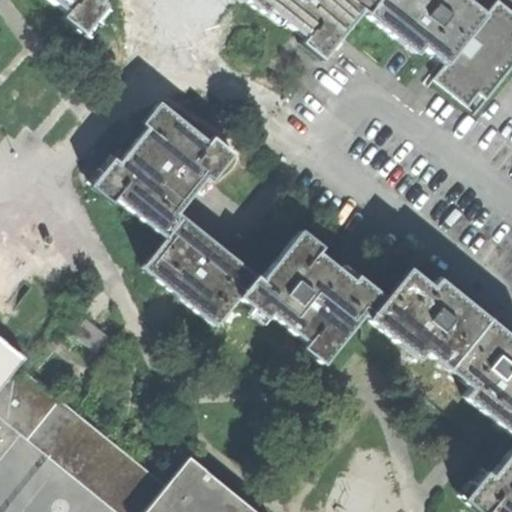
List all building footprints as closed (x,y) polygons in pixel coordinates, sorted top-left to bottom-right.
[(51,0),(67,12),(62,19),(83,35),(105,7),(100,2),(102,0),(51,0)] [(245,0),(265,14),(269,9),(305,38),(301,43),(321,59),(360,9),(368,14),(378,0),(245,0)] [(378,0),(368,14),(417,53),(424,46),(447,65),(487,14),(469,0),(378,0)] [(511,8),(501,0),(499,0),(487,14),(447,65),(435,81),(475,115),(503,79),(511,68),(511,8)] [(116,197),(167,239),(184,217),(179,213),(194,194),(206,177),(211,181),(233,154),(212,137),(208,141),(159,102),(143,122),(147,127),(119,163),(113,159),(91,187),(112,202),(116,197)] [(215,326),(240,296),(256,276),(217,244),(184,217),(167,239),(143,268),(215,326)] [(363,313),(367,317),(384,295),(356,274),(352,280),(334,265),(317,251),(321,245),(300,229),(260,279),(256,276),(240,296),(266,318),(272,313),(306,340),(302,345),(323,362),(363,313)] [(109,337),(86,319),(74,334),(99,352),(109,337)] [(0,333),(0,389),(21,364),(27,356),(0,333)] [(143,511),(168,482),(21,364),(0,389),(0,444),(15,426),(21,431),(124,511),(143,511)] [(0,457),(21,431),(15,426),(0,444),(0,457)] [(511,511),(511,448),(492,474),(486,470),(464,498),(479,511),(511,511)] [(256,511),(188,457),(168,482),(143,511),(256,511)]
